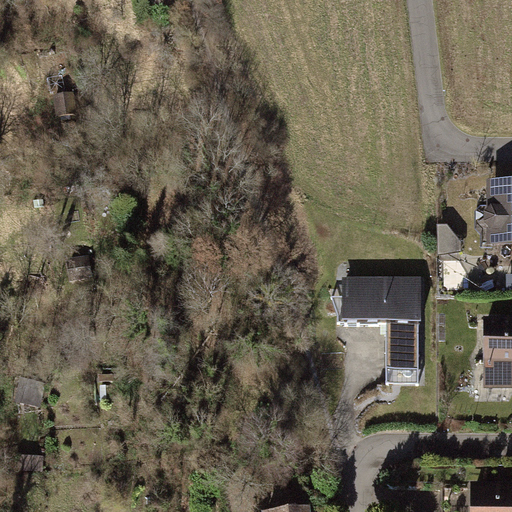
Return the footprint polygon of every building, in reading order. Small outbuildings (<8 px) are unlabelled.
[(511,181),(490,181),(490,248),(511,248),(511,181)] [(94,258),(65,260),(67,280),(95,278),(94,258)] [(450,291),(480,288),(477,265),(447,268),(450,291)] [(387,386),(421,386),(421,280),(344,280),(344,325),(387,325),(387,386)] [(511,318),(486,319),(485,391),(511,391),(511,318)] [(511,511),(511,484),(473,484),(473,511),(511,511)]
